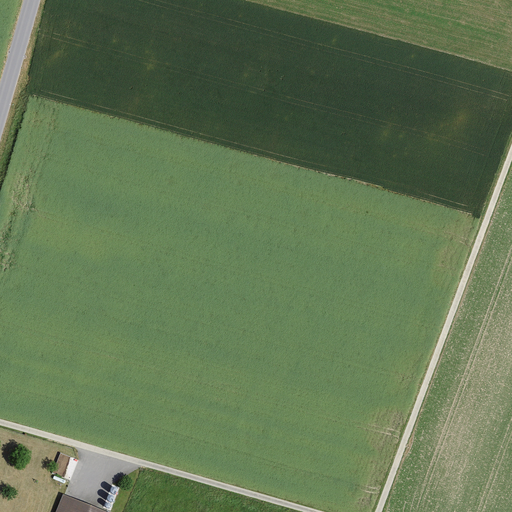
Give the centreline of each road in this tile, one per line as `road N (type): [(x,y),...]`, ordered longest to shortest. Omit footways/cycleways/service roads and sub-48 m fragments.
road 1 (track): [(377,511),(511,151)]
road 2 (track): [(310,511),(0,422)]
